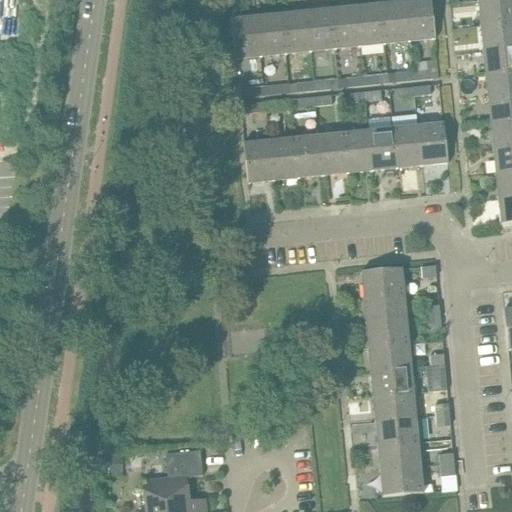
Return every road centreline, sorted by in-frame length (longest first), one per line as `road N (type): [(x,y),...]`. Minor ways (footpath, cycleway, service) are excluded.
road 1 (secondary): [(21,511),(94,0)]
road 2 (residential): [(467,269),(425,220),(249,236)]
road 3 (residential): [(475,486),(457,298),(467,269)]
road 4 (residential): [(238,511),(244,469),(274,460),(293,477),(277,511)]
